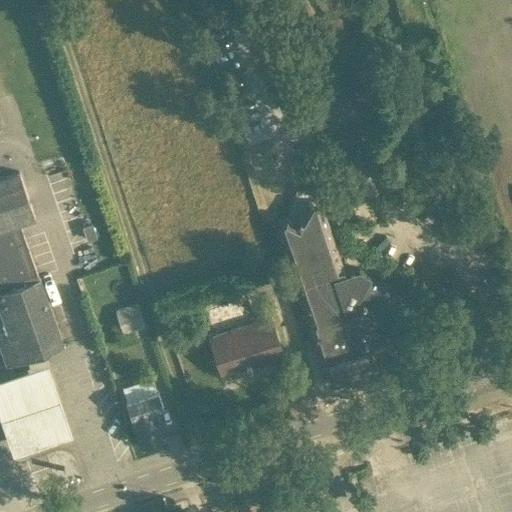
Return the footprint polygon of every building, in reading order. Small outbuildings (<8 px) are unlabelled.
[(402,0),(407,14),(414,33),(406,36),(406,37),(432,28),(426,9),(422,0),(402,0)] [(326,21),(331,40),(344,36),(339,17),(326,21)] [(0,332),(0,346),(7,364),(64,345),(38,276),(37,277),(16,220),(32,215),(15,170),(0,175),(0,311),(7,330),(0,332)] [(345,273),(323,208),(311,198),(300,218),(296,216),(294,215),(290,216),(284,220),(283,222),(283,228),(300,282),(308,287),(317,316),(310,325),(329,383),(377,368),(377,366),(372,350),(383,346),(392,328),(402,310),(401,310),(394,290),(394,289),(360,271),(359,268),(345,273)] [(92,222),(82,226),(86,240),(97,236),(92,222)] [(116,310),(122,331),(145,324),(139,303),(116,310)] [(269,314),(251,320),(252,323),(210,336),(222,374),(224,374),(223,370),(245,362),(248,369),(251,368),(249,361),(260,357),(261,362),(282,354),(269,314)] [(46,359),(0,373),(0,423),(9,451),(69,432),(46,359)] [(126,400),(140,445),(165,436),(156,408),(163,405),(158,389),(156,390),(126,400)] [(164,431),(178,428),(174,412),(161,415),(164,431)]
